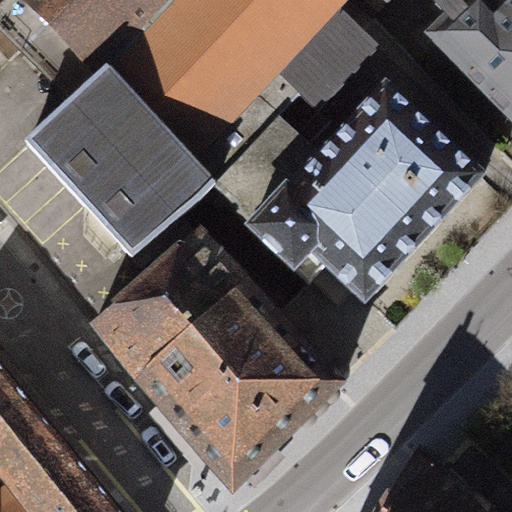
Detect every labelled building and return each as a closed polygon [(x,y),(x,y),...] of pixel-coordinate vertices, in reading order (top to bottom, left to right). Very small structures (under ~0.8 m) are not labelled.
[(0,0),(0,30),(20,51),(37,35),(50,23),(97,72),(104,76),(172,0),(0,0)] [(344,0),(172,0),(104,76),(97,72),(85,84),(68,101),(71,104),(25,144),(130,258),(182,217),(199,204),(213,187),(209,182),(241,159),(278,118),(300,95),(317,113),(379,47),(337,8),(344,0)] [(511,0),(366,0),(374,7),(378,7),(384,0),(468,0),(460,7),(453,0),(440,0),(434,6),(447,20),(429,37),(511,121),(511,0)] [(241,159),(209,182),(213,187),(253,225),(248,229),(293,272),(303,260),(310,253),(364,303),(482,178),(385,87),(321,157),(308,146),(278,118),(241,159)] [(138,380),(245,284),(198,235),(94,324),(138,380)] [(245,284),(138,380),(234,489),(339,381),(278,317),(246,284),(245,284)] [(112,511),(0,373),(0,474),(2,477),(30,511),(112,511)] [(487,511),(426,458),(429,454),(421,445),(410,458),(412,460),(378,511),(487,511)] [(0,474),(0,511),(30,511),(2,477),(0,474)]
